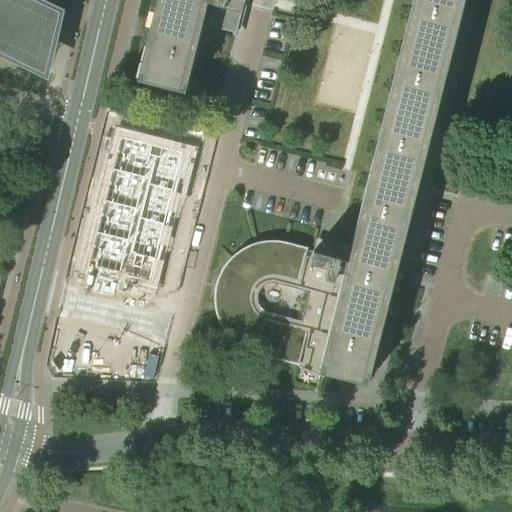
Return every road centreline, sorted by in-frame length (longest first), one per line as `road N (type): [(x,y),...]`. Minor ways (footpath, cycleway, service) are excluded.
road 1 (residential): [(158,436),(161,392),(261,0)]
road 2 (tertiary): [(4,442),(75,133)]
road 3 (residential): [(414,445),(415,406),(464,212),(511,223)]
road 4 (residential): [(414,445),(158,436)]
road 5 (tertiary): [(75,133),(110,0)]
road 6 (residential): [(158,436),(99,450),(36,450)]
